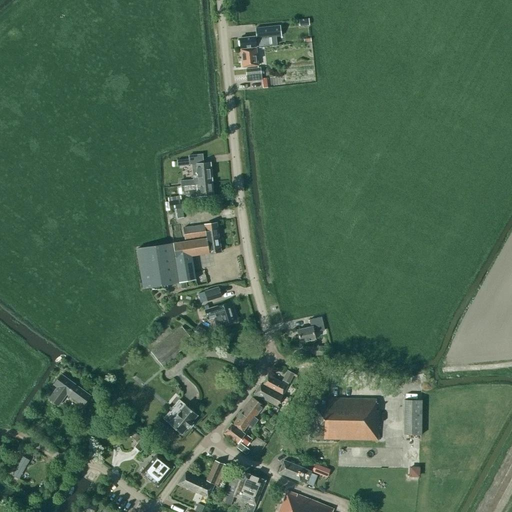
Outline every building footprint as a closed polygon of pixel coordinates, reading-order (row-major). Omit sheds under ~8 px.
[(268,37),(281,36),(280,26),(256,28),(257,41),(256,42),(255,37),(239,39),(241,49),(262,46),(262,47),(269,46),(268,37)] [(241,50),(243,68),(258,66),(256,48),(241,50)] [(262,80),(262,84),(263,89),(267,88),(266,79),(262,79),(260,68),(245,70),(247,82),(262,80)] [(212,182),(210,163),(196,164),(196,165),(192,165),(193,173),(193,180),(180,181),(181,186),(183,186),(183,185),(212,182)] [(190,194),(191,198),(199,196),(199,197),(213,195),(212,182),(183,185),(183,186),(184,194),(190,194)] [(172,210),(182,209),(184,208),(183,200),(169,202),(169,210),(172,210)] [(182,209),(172,210),(173,219),(183,218),(182,209)] [(179,282),(194,280),(191,256),(208,254),(209,254),(221,252),(217,223),(182,228),(184,242),(173,243),(179,282)] [(143,289),(178,284),(172,243),(137,248),(143,289)] [(205,292),(208,301),(221,297),(218,288),(205,292)] [(223,324),(223,325),(234,321),(229,303),(208,309),(207,306),(203,307),(208,320),(214,318),(216,326),(223,324)] [(322,317),(310,320),(311,327),(297,330),(300,343),(315,339),(314,332),(324,330),(322,317)] [(180,327),(151,352),(164,367),(193,342),(180,327)] [(328,356),(328,346),(316,346),(315,356),(328,356)] [(262,385),(282,396),(288,386),(287,385),(288,383),(289,384),(294,374),(288,371),(282,382),(267,375),(262,385)] [(57,388),(49,399),(58,406),(66,395),(83,407),(90,397),(61,375),(54,386),(57,388)] [(282,396),(262,385),(261,384),(254,394),(254,395),(262,399),(275,406),(276,406),(282,396)] [(92,395),(100,394),(100,385),(92,385),(92,395)] [(258,420),(254,417),(263,405),(259,403),(262,399),(254,395),(252,398),(252,397),(239,414),(240,415),(233,423),(243,431),(247,424),(252,428),(258,420)] [(376,399),(311,398),(310,439),(378,440),(378,411),(376,411),(376,399)] [(163,419),(181,435),(187,428),(188,429),(193,423),(192,422),(198,415),(179,400),(163,419)] [(422,401),(404,400),(404,435),(422,435),(422,401)] [(252,440),(245,435),(231,424),(224,434),(238,444),(242,439),(244,440),(243,441),(249,445),(252,440)] [(132,430),(128,435),(137,442),(141,437),(132,430)] [(140,452),(144,447),(151,453),(155,447),(142,437),(134,447),(140,452)] [(246,455),(249,450),(241,444),(238,449),(246,455)] [(141,473),(157,487),(174,467),(157,453),(141,473)] [(214,485),(223,464),(215,461),(206,481),(185,473),(177,484),(208,498),(214,485)] [(284,461),(279,473),(307,484),(312,471),(284,461)] [(229,467),(223,464),(214,485),(220,487),(229,467)] [(315,465),(312,472),(327,477),(330,470),(315,465)] [(420,467),(409,467),(409,477),(419,478),(420,467)] [(234,497),(250,503),(246,511),(253,511),(265,481),(244,473),(234,497)] [(332,511),(333,509),(287,491),(286,494),(278,511),(332,511)] [(83,511),(93,511),(97,504),(88,500),(83,511)]
